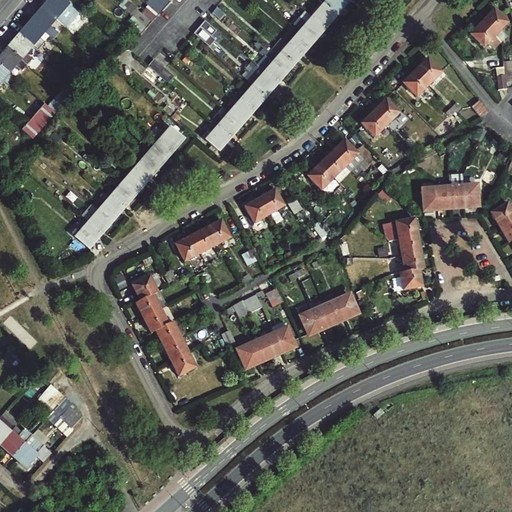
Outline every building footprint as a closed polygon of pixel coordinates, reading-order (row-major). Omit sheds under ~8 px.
[(70,0),(48,0),(42,7),(55,18),(60,23),(72,9),(66,4),(70,0)] [(335,14),(347,1),(345,0),(320,0),(320,1),(324,5),(335,14)] [(324,5),(312,18),(323,28),(335,14),(324,5)] [(55,18),(42,7),(31,21),(43,31),(52,40),(57,34),(48,26),(55,18)] [(151,9),(144,12),(149,21),(155,18),(151,9)] [(492,10),(481,23),(496,36),(502,30),(507,24),(492,10)] [(305,11),(295,24),(300,28),(310,15),(305,11)] [(149,22),(139,13),(134,19),(144,27),(149,22)] [(144,27),(134,19),(132,17),(127,23),(139,33),(144,27)] [(323,28),(312,18),(300,32),(311,42),(323,28)] [(210,46),(222,34),(207,20),(195,32),(210,46)] [(43,31),(31,21),(19,35),(31,45),(43,31)] [(496,36),(481,23),(469,35),(484,49),(488,45),(494,50),(502,42),(496,36)] [(508,36),(502,30),(496,36),(502,42),(508,36)] [(300,32),(288,46),(299,55),(311,42),(300,32)] [(7,49),(26,65),(32,59),(25,52),(31,45),(19,35),(7,49)] [(288,46),(276,59),(287,69),(299,55),(288,46)] [(7,49),(0,56),(0,65),(15,78),(26,65),(7,49)] [(169,82),(175,75),(156,57),(143,71),(155,82),(161,75),(169,82)] [(287,69),(276,59),(265,72),(276,82),(287,69)] [(427,60),(415,72),(429,86),(441,74),(427,60)] [(15,78),(0,65),(0,81),(1,81),(8,86),(15,78)] [(83,69),(73,81),(78,85),(88,74),(83,69)] [(265,72),(252,87),(263,96),(276,82),(265,72)] [(416,98),(429,86),(415,72),(402,83),(416,98)] [(505,90),(504,77),(496,77),(497,90),(505,90)] [(137,94),(129,86),(122,93),(131,101),(137,94)] [(263,96),(252,87),(249,91),(241,100),(252,109),(263,96)] [(240,123),(252,109),(241,100),(229,114),(240,123)] [(385,100),(373,112),(387,126),(399,115),(385,100)] [(486,113),(477,102),(469,108),(479,120),(486,113)] [(44,103),(27,123),(22,130),(32,138),(55,112),(44,103)] [(456,103),(450,109),(454,112),(459,107),(456,103)] [(444,121),(454,112),(450,109),(441,117),(444,121)] [(375,138),(387,126),(373,112),(361,124),(375,138)] [(228,137),(240,123),(229,114),(217,127),(228,137)] [(446,126),(439,127),(440,135),(448,134),(446,126)] [(228,137),(217,127),(205,141),(216,150),(228,137)] [(181,139),(170,129),(158,143),(169,152),(181,139)] [(423,137),(410,149),(413,152),(416,155),(423,151),(419,147),(426,140),(423,137)] [(496,144),(490,139),(487,142),(492,148),(496,144)] [(330,154),(344,168),(357,155),(343,141),(330,154)] [(169,152),(158,143),(146,156),(158,166),(169,152)] [(0,156),(8,152),(4,144),(0,146),(0,156)] [(453,150),(450,145),(443,149),(445,154),(453,150)] [(410,149),(404,154),(407,158),(413,152),(410,149)] [(443,149),(437,152),(440,157),(445,154),(443,149)] [(387,150),(381,155),(389,163),(395,159),(387,150)] [(332,180),(344,168),(330,154),(318,166),(332,180)] [(146,156),(134,169),(146,179),(158,166),(146,156)] [(511,162),(510,161),(502,176),(508,179),(511,171),(511,162)] [(332,180),(318,166),(307,177),(321,191),(332,180)] [(134,169),(122,183),(134,193),(146,179),(134,169)] [(451,183),(476,182),(476,173),(450,174),(451,183)] [(122,206),(134,193),(122,183),(110,196),(122,206)] [(474,187),(462,188),(464,207),(476,206),(474,187)] [(462,188),(449,189),(451,208),(464,207),(462,188)] [(449,189),(435,190),(437,209),(451,208),(449,189)] [(437,209),(435,190),(421,192),(423,211),(437,209)] [(258,199),(268,216),(284,207),(273,191),(258,199)] [(110,220),(122,206),(110,196),(98,210),(110,220)] [(358,196),(347,204),(350,208),(356,204),(360,199),(358,196)] [(268,216),(258,199),(244,208),(254,225),(268,216)] [(511,211),(507,203),(490,213),(498,228),(511,219),(511,211)] [(347,204),(341,208),(343,213),(350,208),(347,204)] [(99,234),(110,220),(98,210),(87,223),(99,234)] [(511,240),(511,219),(498,228),(507,244),(511,241),(511,240)] [(393,223),(397,240),(416,236),(413,220),(393,223)] [(220,221),(204,229),(213,246),(229,238),(220,221)] [(86,248),(99,234),(87,223),(74,237),(78,240),(73,246),(78,250),(83,245),(86,248)] [(213,246),(204,229),(189,237),(199,254),(213,246)] [(416,236),(397,240),(400,256),(420,253),(416,236)] [(184,262),(199,254),(189,237),(174,244),(184,262)] [(290,252),(283,256),(285,261),(292,257),(290,252)] [(420,253),(400,256),(403,273),(418,270),(423,269),(420,253)] [(326,259),(320,262),(322,267),(328,264),(326,259)] [(296,275),(298,279),(305,275),(300,264),(293,268),(296,275)] [(246,270),(238,274),(243,284),(251,279),(246,270)] [(420,287),(418,270),(403,273),(397,274),(401,290),(420,287)] [(170,271),(163,274),(168,285),(175,281),(170,271)] [(197,274),(200,279),(207,276),(204,271),(197,274)] [(193,282),(200,279),(197,274),(191,278),(193,282)] [(153,294),(157,292),(149,277),(131,286),(138,301),(153,294)] [(157,292),(153,294),(160,309),(167,306),(160,291),(157,292)] [(273,293),(266,296),(271,309),(278,306),(273,293)] [(160,309),(153,294),(138,301),(134,303),(142,318),(160,309)] [(337,302),(344,320),(357,315),(349,296),(337,302)] [(189,306),(192,313),(204,307),(200,300),(189,306)] [(332,325),(344,320),(337,302),(325,307),(332,325)] [(167,306),(160,309),(168,325),(172,322),(174,321),(167,306)] [(332,325),(325,307),(312,312),(320,330),(332,325)] [(168,325),(160,309),(142,318),(150,334),(154,331),(168,325)] [(320,330),(312,312),(299,317),(307,336),(320,330)] [(168,325),(154,331),(162,347),(180,338),(172,322),(168,325)] [(281,324),(270,329),(273,334),(284,330),(281,324)] [(270,329),(258,334),(260,340),(273,334),(270,329)] [(273,334),(281,353),(293,347),(285,329),(284,330),(273,334)] [(229,331),(220,336),(226,347),(235,343),(229,331)] [(281,353),(273,334),(260,340),(268,358),(281,353)] [(187,352),(180,338),(162,347),(169,361),(187,352)] [(257,363),(268,358),(260,340),(249,345),(257,363)] [(257,363),(249,345),(236,350),(244,368),(257,363)] [(187,352),(169,361),(177,377),(195,368),(187,352)] [(50,386),(39,398),(53,410),(64,397),(50,386)] [(74,426),(76,423),(80,418),(74,406),(71,404),(62,415),(74,426)] [(0,443),(9,433),(0,425),(0,443)] [(14,427),(9,433),(0,443),(0,444),(13,456),(22,445),(16,439),(21,433),(14,427)] [(22,445),(13,456),(27,468),(37,457),(35,456),(43,447),(30,436),(22,445)]
